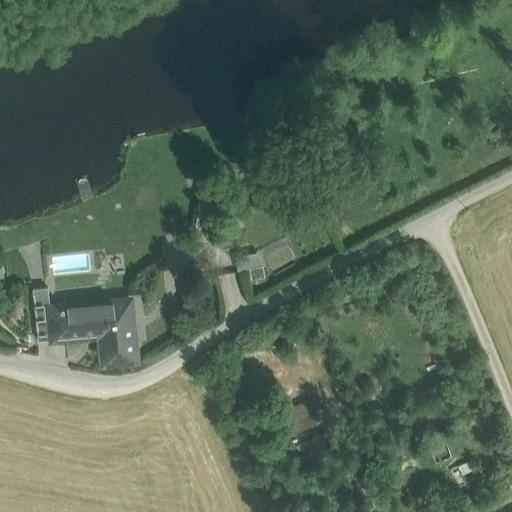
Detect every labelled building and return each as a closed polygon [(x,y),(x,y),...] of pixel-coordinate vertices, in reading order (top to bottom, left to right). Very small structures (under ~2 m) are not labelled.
[(220,187),(203,184),(193,239),(209,242),(220,187)] [(258,249),(237,256),(241,269),(262,263),(258,249)] [(47,287),(32,288),(37,341),(52,339),(48,307),(49,307),(47,287)] [(130,299),(64,305),(67,338),(100,334),(103,363),(136,360),(130,299)] [(49,307),(48,307),(52,339),(67,338),(64,305),(49,307)] [(312,401),(268,418),(275,438),(320,421),(312,401)] [(472,458),(451,466),(458,482),(478,473),(472,458)]
